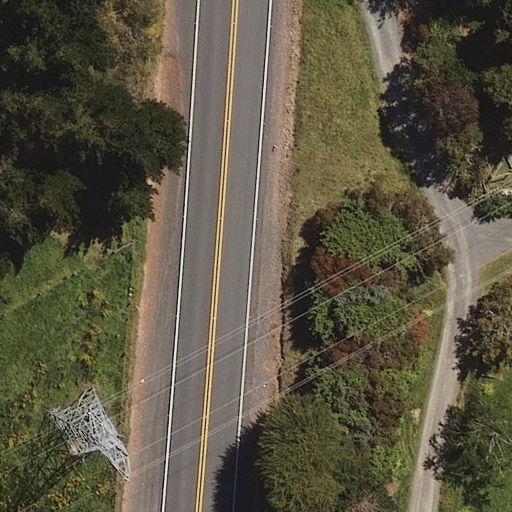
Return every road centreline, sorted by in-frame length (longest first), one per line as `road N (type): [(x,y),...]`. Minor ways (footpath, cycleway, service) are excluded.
road 1 (unknown): [(359,0),(427,230),(384,511)]
road 2 (secondary): [(197,511),(233,0)]
